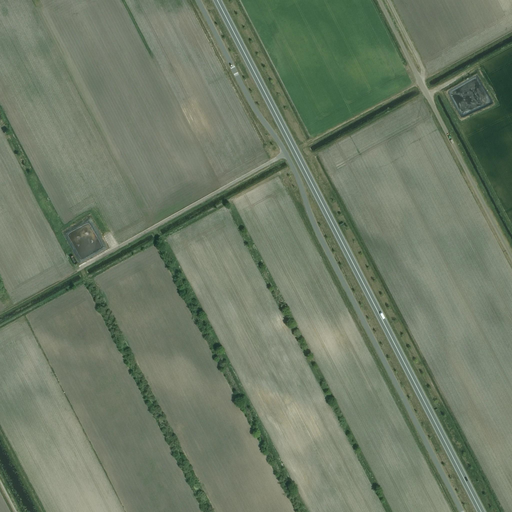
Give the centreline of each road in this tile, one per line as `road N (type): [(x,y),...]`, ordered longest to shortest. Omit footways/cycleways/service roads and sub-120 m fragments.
road 1 (unclassified): [(461,511),(317,231),(286,153),(197,0)]
road 2 (trunk): [(480,511),(215,0)]
road 3 (unclassified): [(511,255),(380,0)]
